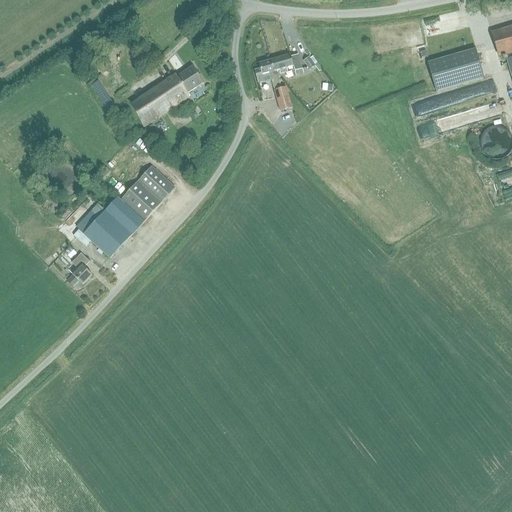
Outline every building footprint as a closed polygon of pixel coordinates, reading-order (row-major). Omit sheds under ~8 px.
[(511,27),(492,34),(499,57),(506,55),(511,53),(511,27)] [(436,92),(484,79),(476,50),(428,63),(436,92)] [(302,69),(298,55),(291,57),(291,55),(271,61),(274,72),(277,72),(280,71),(281,74),(284,73),(283,70),(294,67),(295,71),(302,69)] [(315,67),(309,58),(304,61),(310,70),(315,67)] [(282,89),(277,72),(274,72),(271,61),(259,64),(261,69),(255,71),(259,83),(271,80),(281,111),(292,108),(287,88),(282,89)] [(176,75),(132,105),(145,127),(190,97),(188,94),(203,84),(193,67),(178,77),(176,75)] [(478,104),(459,110),(462,120),(481,114),(478,104)] [(500,128),(497,128),(493,128),(490,129),(487,131),(485,133),(482,136),(481,139),(480,143),(480,146),(481,150),(482,153),(485,156),(487,158),(490,160),(493,161),(497,161),(500,161),(504,160),(507,158),(509,156),(511,153),(511,151),(511,137),(511,136),(509,133),(507,131),(504,129),(500,128)] [(176,189),(152,167),(121,201),(118,198),(109,208),(102,202),(77,229),(80,232),(75,237),(84,246),(89,240),(110,259),(176,189)] [(64,217),(68,221),(74,215),(70,211),(64,217)] [(77,255),(72,249),(66,255),(72,261),(77,255)] [(85,268),(90,263),(82,254),(71,264),(79,271),(68,282),(73,287),(79,281),(83,285),(92,276),(85,268)]
